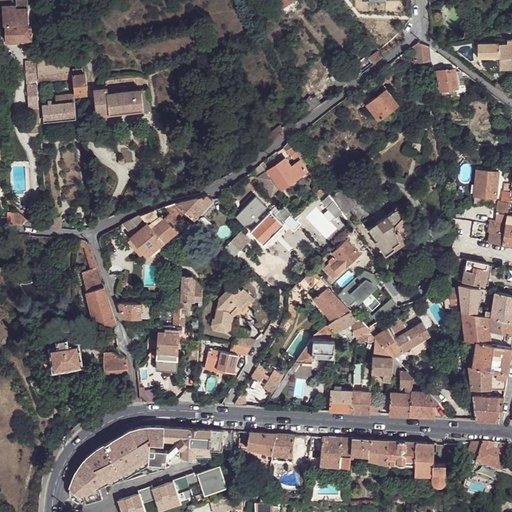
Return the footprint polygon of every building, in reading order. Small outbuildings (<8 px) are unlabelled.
[(300,3),(297,0),(290,0),(283,6),(287,12),(300,3)] [(22,40),(29,39),(33,39),(32,26),(30,26),(29,9),(16,9),(16,6),(2,6),(3,24),(6,25),(7,41),(22,40)] [(431,22),(431,25),(441,24),(440,13),(430,14),(430,16),(430,20),(431,22)] [(396,34),(390,26),(379,35),(385,42),(396,34)] [(431,60),(430,45),(419,39),(414,43),(415,62),(431,60)] [(499,54),(499,58),(500,70),(511,69),(511,39),(507,39),(507,43),(478,44),(478,54),(499,54)] [(374,64),(383,57),(379,51),(369,57),(374,64)] [(38,75),(63,72),(69,71),(67,55),(37,58),(37,63),(38,75)] [(395,58),(388,63),(393,68),(399,63),(395,58)] [(38,76),(38,75),(37,63),(28,64),(29,80),(38,79),(38,76)] [(448,70),(448,68),(438,70),(441,90),(458,87),(455,69),(452,69),(448,70)] [(77,95),(88,94),(85,74),(84,74),(83,69),(74,70),(77,95)] [(67,78),(72,78),(72,71),(69,71),(63,72),(63,73),(38,76),(38,79),(38,82),(67,78)] [(339,90),(347,84),(346,79),(341,73),(334,75),(330,78),(339,90)] [(31,108),(40,108),(38,85),(30,85),(31,108)] [(99,115),(110,114),(108,93),(107,88),(96,90),(99,115)] [(142,90),(144,110),(144,113),(145,114),(151,113),(151,112),(149,89),(142,90)] [(379,119),(398,104),(393,96),(391,98),(385,89),(384,89),(367,103),(379,119)] [(110,114),(144,110),(142,90),(108,93),(110,114)] [(77,118),(75,101),(74,93),(56,95),(57,103),(52,104),(49,104),(43,105),(45,121),(77,118)] [(421,96),(412,100),(418,111),(427,107),(421,96)] [(313,110),(320,104),(318,99),(310,103),(313,110)] [(307,115),(313,110),(310,103),(308,100),(301,103),(307,115)] [(32,128),(41,128),(40,108),(31,108),(32,128)] [(270,143),(283,133),(283,128),(281,125),(266,137),(270,143)] [(95,139),(96,147),(114,145),(113,137),(95,139)] [(264,148),(270,143),(266,137),(260,141),(264,148)] [(289,141),(284,146),(292,155),(299,149),(295,143),(289,141)] [(281,189),(301,175),(294,164),(291,166),(285,158),(269,170),(268,170),(281,189)] [(294,164),(301,175),(307,170),(300,160),(294,164)] [(263,161),(260,163),(265,171),(266,172),(268,170),(269,170),(263,161)] [(479,170),(477,169),(475,196),(497,198),(500,171),(483,170),(479,170)] [(271,195),(279,190),(266,172),(265,171),(257,177),(271,195)] [(344,187),(332,195),(345,212),(350,208),(356,203),(344,187)] [(508,213),(511,191),(503,190),(502,201),(497,200),(495,212),(508,214),(508,213)] [(207,193),(176,201),(185,210),(191,216),(194,218),(196,216),(213,199),(207,193)] [(255,217),(259,221),(261,219),(258,215),(267,206),(257,195),(237,214),(245,223),(252,221),(255,217)] [(176,201),(168,204),(180,215),(185,210),(176,201)] [(405,214),(399,205),(370,226),(377,238),(376,238),(386,253),(395,247),(394,244),(400,240),(395,229),(397,224),(398,223),(397,222),(405,214)] [(156,208),(141,214),(148,223),(151,226),(162,216),(156,208)] [(350,208),(345,212),(348,217),(353,213),(350,208)] [(250,230),(264,243),(265,242),(271,236),(277,230),(283,225),(284,223),(271,210),(261,219),(259,221),(250,230)] [(7,217),(7,223),(22,224),(28,218),(23,212),(7,211),(7,217)] [(506,223),(508,214),(495,212),(494,221),(506,223)] [(141,214),(123,223),(134,235),(148,223),(141,214)] [(162,216),(151,226),(163,240),(176,230),(164,215),(162,216)] [(201,222),(200,224),(210,234),(215,229),(204,220),(201,222)] [(505,234),(506,223),(494,221),(493,221),(489,220),(488,231),(491,231),(505,234)] [(151,226),(148,223),(134,235),(133,236),(134,237),(145,251),(147,250),(148,252),(163,240),(151,226)] [(511,224),(506,223),(505,234),(503,244),(511,246),(511,224)] [(240,249),(251,239),(241,228),(230,239),(240,249)] [(176,230),(163,240),(169,247),(175,242),(178,239),(181,237),(176,230)] [(503,244),(505,234),(491,231),(488,242),(503,244)] [(141,254),(145,251),(134,237),(130,240),(141,254)] [(361,251),(348,237),(333,251),(336,255),(334,257),(333,255),(329,259),(330,261),(339,271),(361,251)] [(96,258),(92,246),(87,247),(90,260),(96,258)] [(99,267),(96,258),(90,260),(88,261),(91,269),(99,267)] [(485,286),(489,264),(466,260),(463,282),(480,285),(485,286)] [(333,276),(339,271),(330,261),(324,266),(333,276)] [(105,286),(99,267),(91,269),(86,271),(83,272),(88,292),(105,286)] [(321,276),(313,267),(300,279),(307,289),(316,281),(321,276)] [(354,278),(338,292),(348,304),(356,296),(360,300),(377,285),(376,284),(381,279),(375,272),(366,269),(363,269),(358,274),(363,280),(360,284),(354,278)] [(205,288),(193,275),(183,274),(181,300),(194,301),(195,300),(195,295),(204,295),(204,294),(205,288)] [(318,282),(314,286),(319,292),(328,286),(331,284),(327,279),(324,276),(323,278),(318,282)] [(247,300),(252,302),(255,299),(243,288),(241,290),(234,283),(219,298),(217,305),(215,318),(213,317),(211,324),(215,329),(225,331),(230,327),(232,315),(240,307),(247,300)] [(476,314),(480,289),(462,286),(459,285),(459,288),(462,308),(463,312),(476,314)] [(116,321),(105,286),(88,292),(96,328),(116,321)] [(319,292),(313,296),(332,320),(350,310),(328,286),(319,292)] [(456,309),(462,308),(459,288),(449,289),(451,309),(456,309)] [(511,319),(511,294),(495,291),(491,316),(511,319)] [(373,314),(378,319),(399,304),(392,296),(373,314)] [(243,311),(252,302),(247,300),(240,307),(243,311)] [(140,314),(141,303),(119,302),(123,316),(127,316),(140,317),(140,314)] [(149,314),(149,303),(141,303),(140,314),(149,314)] [(466,339),(463,312),(462,308),(456,309),(460,339),(466,339)] [(357,318),(350,310),(332,320),(327,324),(335,331),(352,321),(357,318)] [(490,331),(489,316),(476,314),(463,312),(466,339),(477,340),(491,342),(490,331)] [(511,333),(511,319),(491,316),(489,316),(490,331),(502,332),(511,333)] [(367,327),(359,317),(357,318),(352,321),(355,334),(356,334),(358,333),(370,329),(367,327)] [(401,317),(375,334),(375,335),(394,355),(430,334),(423,320),(407,329),(404,322),(403,320),(401,317)] [(173,331),(158,329),(158,337),(158,340),(157,350),(178,352),(178,349),(179,339),(179,336),(180,331),(173,331)] [(511,345),(511,335),(505,335),(504,340),(500,339),(502,332),(490,331),(491,342),(511,345)] [(375,334),(372,332),(358,333),(356,334),(356,340),(374,341),(375,335),(375,334)] [(232,342),(231,342),(248,346),(250,337),(240,334),(232,342)] [(83,365),(79,341),(68,342),(67,338),(57,339),(57,344),(49,346),(53,370),(83,365)] [(313,338),(310,338),(296,360),(300,361),(311,361),(312,354),(313,338)] [(333,356),(334,339),(332,339),(327,339),(313,338),(312,354),(333,356)] [(508,371),(511,345),(491,342),(477,340),(472,366),(492,369),(508,371)] [(248,346),(231,342),(230,351),(209,347),(205,367),(217,369),(218,367),(234,370),(237,352),(246,354),(248,346)] [(176,369),(178,352),(157,350),(156,368),(176,369)] [(402,364),(394,355),(394,357),(392,374),(397,374),(401,374),(401,370),(402,364)] [(129,372),(127,356),(118,357),(104,359),(105,375),(129,372)] [(394,357),(373,356),(372,372),(384,373),(392,374),(394,357)] [(196,373),(197,358),(189,358),(188,372),(196,373)] [(300,361),(296,360),(289,370),(274,393),(272,396),(275,398),(300,361)] [(363,364),(354,363),(354,373),(354,377),(353,382),(362,383),(363,364)] [(266,369),(259,364),(252,375),(260,380),(266,369)] [(491,387),(492,369),(472,366),(469,365),(472,388),(491,387)] [(267,388),(274,393),(289,370),(286,367),(282,373),(275,369),(266,383),(267,388)] [(505,387),(508,371),(492,369),(491,387),(505,387)] [(411,374),(408,370),(401,370),(401,374),(400,384),(411,385),(411,374)] [(410,390),(411,385),(400,384),(400,388),(399,392),(410,393),(410,390)] [(353,390),(335,389),(333,410),(351,411),(353,390)] [(371,391),(353,390),(351,411),(369,412),(369,408),(370,396),(371,391)] [(427,391),(410,390),(410,393),(409,415),(435,416),(436,401),(427,391)] [(397,391),(391,391),(389,413),(409,415),(410,393),(399,392),(397,391)] [(245,396),(241,393),(235,403),(246,405),(247,404),(248,402),(245,396)] [(329,410),(330,395),(322,394),(321,409),(329,410)] [(500,421),(504,396),(489,396),(486,395),(472,395),(476,419),(500,421)] [(379,397),(370,396),(369,408),(378,409),(379,397)] [(166,469),(166,463),(149,461),(151,441),(164,442),(165,425),(153,425),(140,425),(130,428),(105,443),(97,448),(88,456),(80,465),(77,470),(73,477),(69,487),(69,492),(69,494),(70,497),(71,498),(74,500),(77,501),(80,502),(83,503),(85,503),(82,492),(99,487),(130,479),(129,475),(146,470),(147,474),(166,469)] [(211,428),(165,425),(164,439),(172,440),(177,440),(183,440),(183,446),(182,452),(182,455),(196,456),(196,451),(209,452),(209,448),(211,428)] [(223,428),(211,428),(209,448),(222,449),(223,428)] [(233,429),(223,428),(222,449),(232,450),(233,429)] [(261,431),(250,430),(247,447),(260,449),(273,453),(276,432),(261,431)] [(294,433),(276,432),(273,453),(291,455),(293,455),(294,433)] [(320,463),(350,466),(350,451),(343,451),(344,450),(340,449),(341,436),(322,435),(320,463)] [(364,437),(352,436),(350,451),(369,454),(383,460),(386,461),(388,439),(377,438),(365,437),(364,437)] [(416,440),(388,439),(386,461),(386,463),(415,463),(416,440)] [(415,463),(415,471),(433,472),(433,459),(433,442),(416,440),(415,463)] [(151,441),(149,461),(166,463),(167,454),(171,455),(180,446),(177,443),(169,450),(167,449),(168,443),(164,442),(151,441)] [(503,466),(510,449),(510,448),(502,447),(502,446),(490,445),(483,444),(471,444),(469,450),(466,452),(464,456),(464,459),(466,463),(470,465),(473,465),(501,474),(501,471),(503,466)] [(445,459),(433,459),(433,472),(432,483),(444,483),(445,465),(445,459)] [(511,468),(503,466),(501,471),(511,475),(511,468)] [(138,493),(118,500),(121,511),(145,511),(142,502),(155,498),(159,509),(180,502),(177,493),(202,485),(205,494),(226,487),(219,468),(194,476),(194,473),(172,480),(173,482),(152,488),(151,485),(137,490),(138,493)] [(99,487),(82,492),(85,503),(101,498),(99,487)] [(212,511),(220,511),(232,509),(234,496),(210,502),(212,511)] [(272,511),(273,499),(254,502),(254,511),(272,511)]
